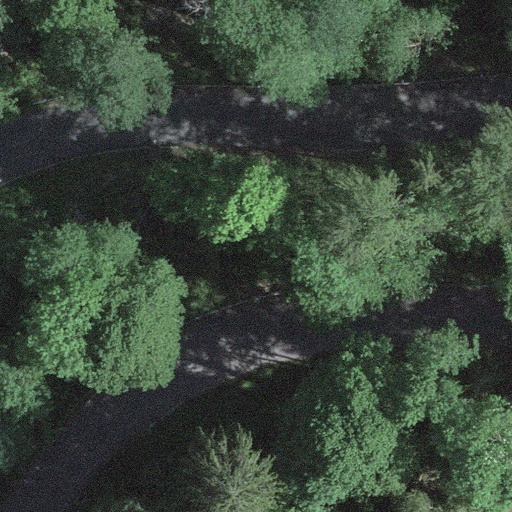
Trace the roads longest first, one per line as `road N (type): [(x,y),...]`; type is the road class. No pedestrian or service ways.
road 1 (secondary): [(511,302),(291,307),(206,338),(139,385),(91,437),(41,511)]
road 2 (secondary): [(0,152),(30,133),(118,117),(381,113),(511,102)]
